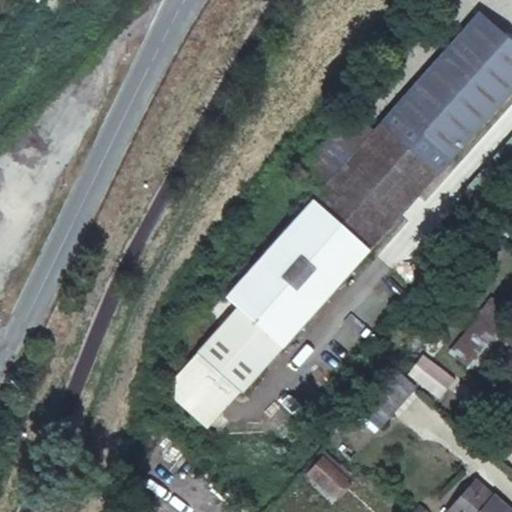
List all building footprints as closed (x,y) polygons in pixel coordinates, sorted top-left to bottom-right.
[(359,146),(320,191),(378,240),(390,225),(428,182),(463,141),(502,97),(511,84),(511,27),(484,3),(456,36),(409,89),(359,146)] [(317,194),(313,199),(323,207),(370,249),(372,246),(378,240),(320,191),(317,194)] [(323,207),(313,199),(305,210),(281,235),(234,288),(292,338),(339,284),(370,249),(323,207)] [(455,340),(460,345),(497,303),(505,292),(498,286),(481,306),(483,308),(455,340)] [(497,303),(460,345),(473,357),(471,359),(487,373),(511,343),(511,298),(505,292),(497,303)] [(292,338),(246,299),(207,345),(252,384),(292,338)] [(252,384),(207,345),(186,369),(187,392),(219,420),(252,384)] [(425,380),(401,359),(393,369),(380,383),(356,414),(368,423),(375,416),(385,425),(417,391),(425,380)] [(336,437),(331,442),(357,465),(362,460),(336,437)] [(331,442),(313,466),(340,489),(344,483),(321,463),(333,450),(354,470),(357,465),(331,442)] [(321,463),(344,483),(354,470),(333,450),(321,463)] [(511,511),(511,499),(499,488),(477,511),(511,511)]
